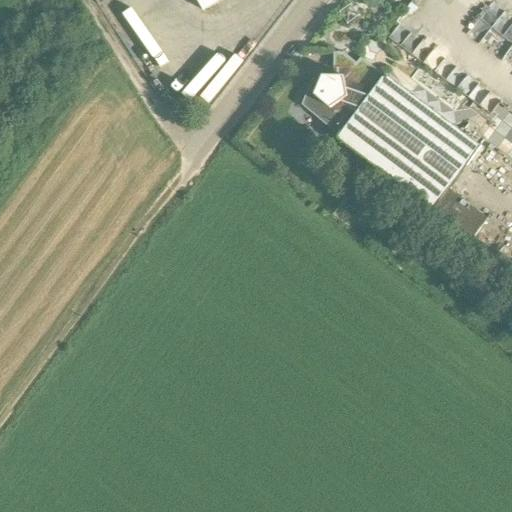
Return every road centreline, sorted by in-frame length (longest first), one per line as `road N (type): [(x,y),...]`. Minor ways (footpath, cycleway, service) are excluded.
road 1 (track): [(87,0),(163,123),(198,157),(0,430)]
road 2 (residential): [(198,157),(317,0)]
